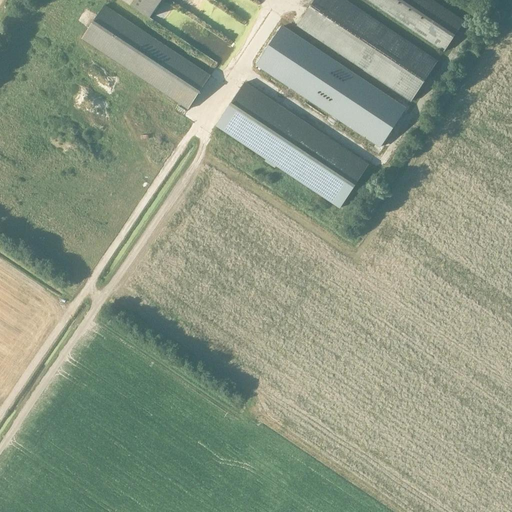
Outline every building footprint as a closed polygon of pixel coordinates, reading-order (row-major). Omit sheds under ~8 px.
[(121,0),(149,18),(161,0),(121,0)] [(411,102),(437,62),(344,0),(315,0),(297,26),(411,102)] [(431,0),(365,0),(444,52),(464,22),(431,0)] [(188,110),(210,76),(104,6),(82,39),(188,110)] [(281,27),(256,65),(380,148),(405,109),(281,27)] [(216,126),(340,208),(368,165),(244,83),(216,126)]
